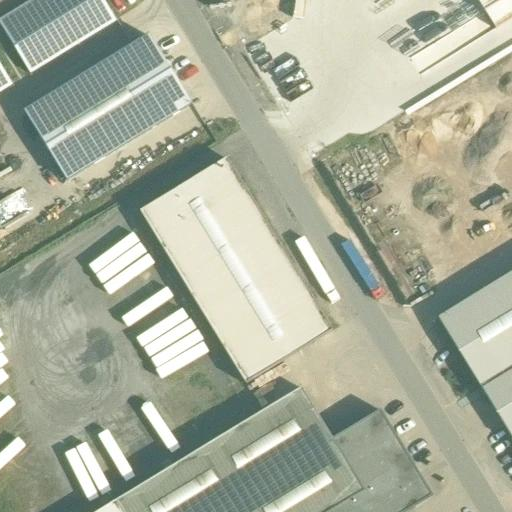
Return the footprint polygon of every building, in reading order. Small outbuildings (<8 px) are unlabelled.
[(102,0),(35,0),(0,22),(0,25),(30,75),(116,22),(102,0)] [(474,0),(484,17),(510,0),(474,0)] [(149,38),(25,115),(66,182),(191,106),(149,38)] [(0,65),(0,93),(13,86),(0,65)] [(227,161),(141,213),(246,385),(333,332),(227,161)] [(511,275),(439,321),(511,442),(511,275)] [(301,390),(116,503),(121,511),(334,511),(364,494),(333,441),(301,390)] [(381,412),(333,441),(364,494),(334,511),(411,511),(433,499),(381,412)] [(121,511),(116,503),(101,511),(121,511)]
